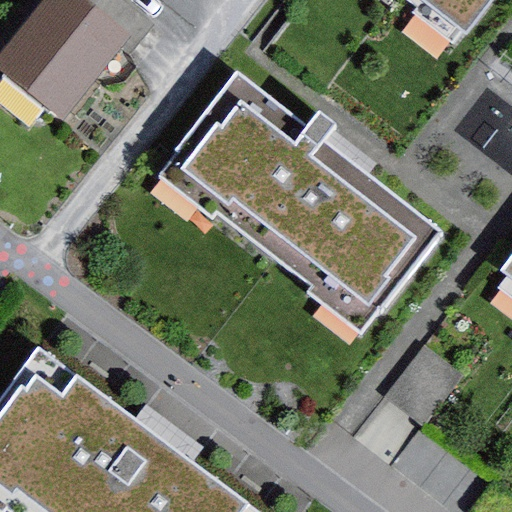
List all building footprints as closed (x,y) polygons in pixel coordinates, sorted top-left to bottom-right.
[(61,108),(116,40),(66,1),(64,0),(58,0),(33,32),(7,65),(9,67),(0,83),(0,92),(36,122),(52,101),(61,108)] [(117,0),(66,0),(66,1),(116,40),(128,50),(148,25),(117,0)] [(397,0),(458,47),(494,0),(397,0)] [(365,336),(438,244),(233,81),(159,173),(365,336)] [(511,264),(495,285),(511,297),(511,264)] [(0,511),(1,511),(240,511),(36,356),(0,403),(0,511)]
